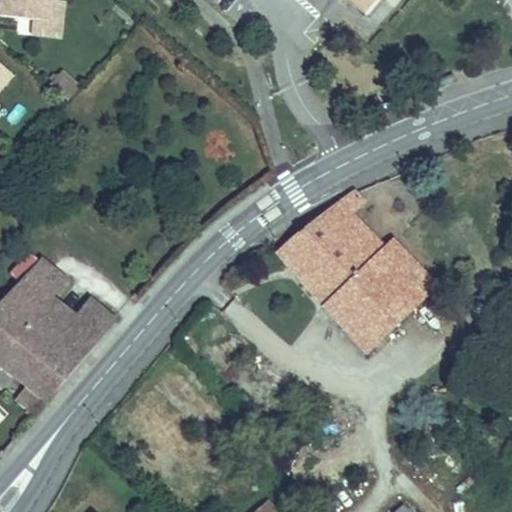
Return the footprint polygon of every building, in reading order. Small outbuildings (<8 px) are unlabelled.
[(48,22),(50,0),(2,0),(0,16),(48,22)] [(61,39),(65,4),(66,2),(50,0),(48,22),(34,20),(33,36),(61,39)] [(346,0),(366,17),(380,0),(346,0)] [(0,65),(0,90),(12,76),(0,65)] [(62,72),(50,85),(68,101),(80,88),(62,72)] [(279,256),(289,267),(304,254),(342,292),(327,306),(371,351),(440,284),(393,237),(384,246),(352,214),(361,205),(347,190),(279,256)] [(304,254),(289,267),(327,306),(342,292),(304,254)] [(66,328),(92,351),(116,323),(88,300),(76,316),(55,299),(67,283),(40,261),(9,294),(60,335),(66,328)] [(0,365),(30,389),(46,402),(47,403),(92,351),(66,328),(60,335),(9,294),(0,303),(0,365)] [(46,402),(30,389),(19,402),(35,416),(46,402)]
